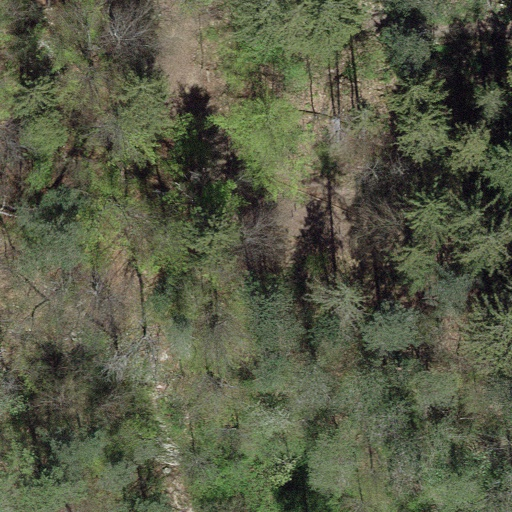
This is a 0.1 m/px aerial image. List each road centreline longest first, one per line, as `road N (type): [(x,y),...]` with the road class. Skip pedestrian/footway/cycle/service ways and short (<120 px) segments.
road 1 (track): [(285,172),(324,208),(475,270),(511,270)]
road 2 (track): [(130,0),(202,96),(285,172)]
